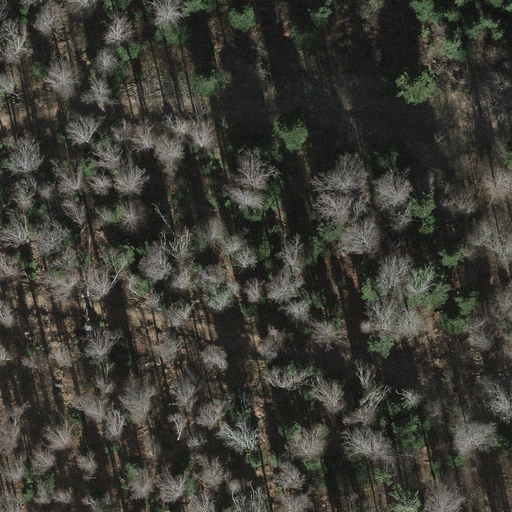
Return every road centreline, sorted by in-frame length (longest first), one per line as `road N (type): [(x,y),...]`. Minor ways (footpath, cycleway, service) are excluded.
road 1 (track): [(0,296),(371,364),(511,414)]
road 2 (track): [(0,126),(82,112),(338,99),(511,110)]
